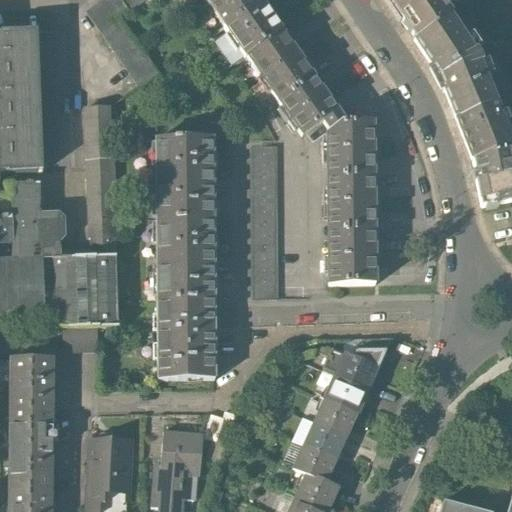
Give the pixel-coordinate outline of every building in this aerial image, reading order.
[(91,0),(86,3),(105,39),(139,21),(136,14),(163,0),(91,0)] [(202,0),(223,29),(262,2),(260,0),(202,0)] [(385,0),(406,31),(414,42),(449,18),(442,7),(453,0),(452,0),(385,0)] [(262,2),(223,29),(245,59),(283,32),(262,2)] [(449,18),(414,42),(413,42),(433,71),(441,86),(454,121),(496,105),(480,65),(474,54),(450,17),(449,18)] [(0,172),(38,170),(30,28),(0,29),(0,172)] [(245,59),(277,103),(314,77),(283,32),(245,59)] [(338,112),(314,77),(277,103),(300,138),(338,112)] [(109,105),(84,106),(87,222),(112,222),(109,105)] [(511,145),(496,105),(454,121),(460,132),(471,163),(511,146),(511,145)] [(325,125),(329,284),(374,283),(373,257),(372,204),(371,151),(370,124),(325,125)] [(248,130),(250,296),(279,296),(278,129),(248,130)] [(146,135),(146,217),(213,217),(213,135),(146,135)] [(511,204),(511,146),(471,163),(475,184),(481,210),(511,204)] [(5,214),(0,213),(0,333),(115,333),(114,252),(58,252),(57,213),(38,213),(37,186),(5,186),(5,214)] [(146,217),(146,300),(213,300),(213,217),(146,217)] [(213,382),(213,300),(146,300),(146,382),(213,382)] [(343,355),(332,379),(367,394),(377,370),(352,359),(343,355)] [(1,358),(1,426),(53,426),(53,357),(1,358)] [(332,379),(321,402),(357,417),(367,394),(332,379)] [(321,402),(311,424),(346,440),(357,417),(321,402)] [(311,424),(301,448),(336,463),(346,440),(311,424)] [(1,426),(2,494),(53,494),(53,426),(1,426)] [(197,511),(199,434),(149,432),(146,511),(197,511)] [(81,511),(127,511),(129,438),(84,437),(81,511)] [(326,485),(336,463),(301,448),(292,471),(304,476),(326,485)] [(304,476),(293,499),(325,511),(328,511),(338,490),(326,485),(304,476)] [(53,511),(53,494),(2,494),(1,511),(53,511)] [(511,511),(511,498),(507,511),(469,511),(443,504),(441,511),(511,511)] [(325,511),(293,499),(286,511),(325,511)]
